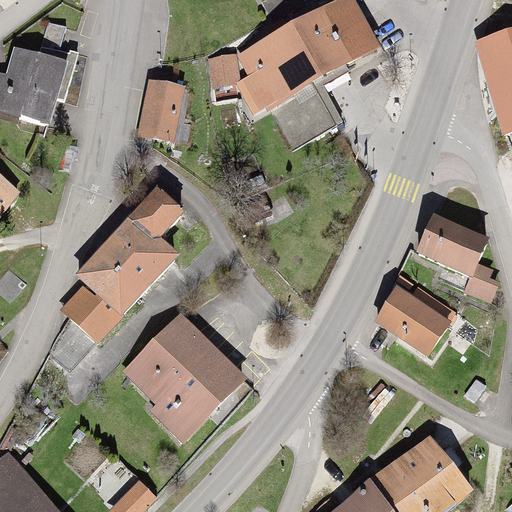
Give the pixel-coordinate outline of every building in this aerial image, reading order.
[(352,0),(344,0),(239,57),(290,153),(334,129),(313,89),(381,53),(352,0)] [(511,129),(511,35),(480,44),(503,132),(511,129)] [(0,111),(49,123),(64,57),(13,45),(6,77),(0,75),(0,111)] [(149,83),(140,137),(174,143),(183,88),(149,83)] [(0,180),(0,215),(17,194),(0,180)] [(156,190),(76,277),(87,287),(63,314),(98,345),(180,255),(163,239),(184,216),(156,190)] [(473,275),(466,293),(492,302),(501,278),(479,271),(491,239),(435,218),(421,256),(473,275)] [(452,324),(396,291),(377,323),(433,356),(452,324)] [(244,375),(181,317),(129,373),(161,402),(152,412),(184,441),(244,375)] [(371,480),(338,511),(447,511),(473,492),(429,440),(371,480)] [(50,511),(8,459),(0,465),(0,511),(50,511)]
